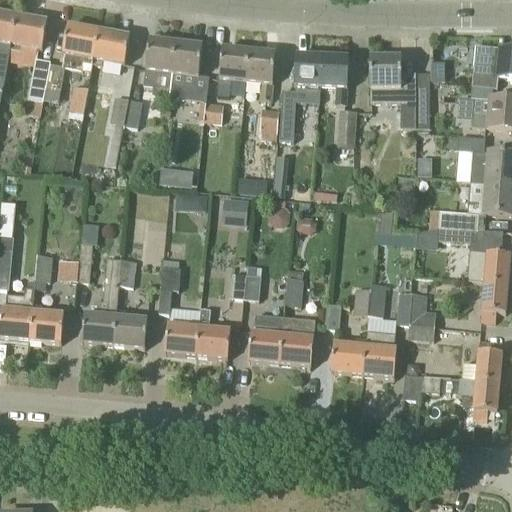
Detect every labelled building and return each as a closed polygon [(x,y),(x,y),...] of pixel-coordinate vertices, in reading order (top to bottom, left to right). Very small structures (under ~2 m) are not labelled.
[(0,51),(11,54),(12,48),(17,19),(0,16),(0,51)] [(9,65),(34,70),(36,63),(37,53),(43,54),(48,25),(17,19),(12,48),(11,54),(9,65)] [(91,77),(93,69),(99,34),(68,29),(63,58),(65,58),(63,71),(50,69),(46,94),(60,97),(65,71),(91,77)] [(125,69),(130,40),(99,34),(93,69),(103,71),(104,66),(125,69)] [(176,47),(150,44),(144,91),(171,95),(172,78),(176,47)] [(176,47),(172,78),(189,80),(187,105),(207,107),(210,82),(199,80),(203,50),(176,47)] [(497,94),(498,82),(511,82),(511,53),(500,52),(476,50),(475,66),(473,79),(472,91),(497,94)] [(246,87),(249,55),(223,53),(218,100),(229,101),(230,85),(246,87)] [(271,106),(276,58),(249,55),(246,87),(262,88),(260,104),(271,106)] [(321,92),(323,61),(296,59),(294,96),(282,96),(282,116),(280,138),(280,142),(294,143),(296,107),(304,108),(305,91),(321,92)] [(347,110),(349,62),(323,61),(321,92),(337,93),(336,109),(347,110)] [(401,86),(401,62),(370,62),(370,93),(371,93),(371,108),(400,108),(400,134),(416,134),(416,96),(416,86),(401,86)] [(34,70),(28,104),(43,107),(44,105),(46,94),(50,69),(51,66),(36,63),(34,70)] [(431,67),(431,87),(444,87),(444,67),(431,67)] [(84,119),(88,94),(74,90),(69,115),(70,116),(84,119)] [(416,134),(430,134),(430,96),(416,96),(416,134)] [(511,135),(511,105),(491,104),(474,103),(472,131),(489,133),(511,135)] [(125,129),(129,105),(115,104),(112,130),(124,131),(125,129)] [(129,105),(125,129),(139,132),(143,107),(129,104),(129,105)] [(224,110),(207,108),(206,108),(203,126),(222,129),(224,110)] [(276,138),(280,138),(282,116),(263,114),(260,136),(261,136),(261,141),(263,141),(262,142),(274,144),(276,138)] [(354,151),(355,115),(339,115),(338,150),(354,151)] [(483,157),(485,143),(459,141),(458,143),(458,152),(457,156),(473,157),(471,187),(511,190),(511,159),(489,158),(483,157)] [(446,142),(445,151),(458,152),(458,143),(446,142)] [(511,221),(511,190),(471,187),(468,218),(440,216),(439,234),(478,237),(478,235),(480,219),(485,220),(485,219),(511,221)] [(226,202),(226,229),(249,230),(249,202),(226,202)] [(0,272),(11,274),(13,255),(15,231),(0,229),(0,272)] [(478,237),(439,234),(438,245),(471,248),(468,285),(485,286),(508,289),(511,259),(501,259),(502,249),(503,236),(478,235),(478,237)] [(417,241),(403,240),(402,250),(417,251),(417,241)] [(90,287),(93,249),(81,248),(79,266),(78,285),(78,287),(90,287)] [(35,286),(36,286),(45,286),(50,286),(53,261),(38,260),(35,286)] [(119,290),(122,265),(107,263),(103,307),(95,306),(94,319),(85,318),(82,347),(113,350),(117,316),(116,316),(119,290)] [(164,264),(163,272),(179,274),(180,266),(164,264)] [(78,285),(79,266),(67,265),(65,284),(78,285)] [(134,292),(136,267),(122,265),(119,290),(134,292)] [(244,304),(247,280),(233,279),(230,303),(244,304)] [(259,305),(261,282),(247,280),(244,304),(259,305)] [(301,311),(304,285),(302,284),(288,283),(285,309),(301,311)] [(403,286),(402,298),(399,297),(397,325),(396,328),(410,330),(412,299),(413,286),(403,286)] [(506,318),(508,289),(485,286),(481,326),(496,327),(496,317),(506,318)] [(372,289),(371,295),(369,320),(384,322),(387,290),(372,289)] [(356,291),(354,319),(367,320),(369,293),(356,291)] [(33,310),(35,293),(27,292),(24,292),(24,301),(6,300),(6,313),(1,313),(0,327),(0,342),(30,345),(33,311),(33,310)] [(171,313),(173,295),(161,294),(159,319),(171,320),(172,313),(171,313)] [(435,332),(436,317),(426,316),(427,300),(412,299),(410,330),(435,332)] [(339,334),(341,310),(328,309),(326,333),(339,334)] [(62,348),(64,319),(43,317),(43,311),(33,311),(30,345),(62,348)] [(200,327),(198,361),(228,364),(231,335),(209,332),(211,315),(201,314),(201,316),(200,327)] [(145,353),(148,324),(126,322),(127,317),(117,316),(113,350),(145,353)] [(279,369),(283,334),(284,322),(255,319),(254,337),(251,337),(248,366),(279,369)] [(311,372),(314,342),(315,325),(284,322),(283,334),(279,369),(311,372)] [(200,327),(190,326),(189,331),(170,329),(168,329),(165,358),(198,361),(200,327)] [(434,346),(435,332),(410,330),(409,344),(434,346)] [(394,353),(396,339),(367,337),(366,345),(363,380),(394,383),(397,353),(394,353)] [(363,380),(366,345),(356,344),(355,350),(334,347),(331,377),(363,380)] [(500,387),(502,358),(493,357),(494,347),(480,346),(478,369),(476,384),(459,383),(459,384),(476,385),(500,387)] [(440,398),(441,383),(405,380),(403,404),(419,405),(420,397),(440,398)] [(497,416),(500,387),(476,385),(459,384),(458,399),(475,401),(473,424),(487,426),(488,416),(497,416)]
